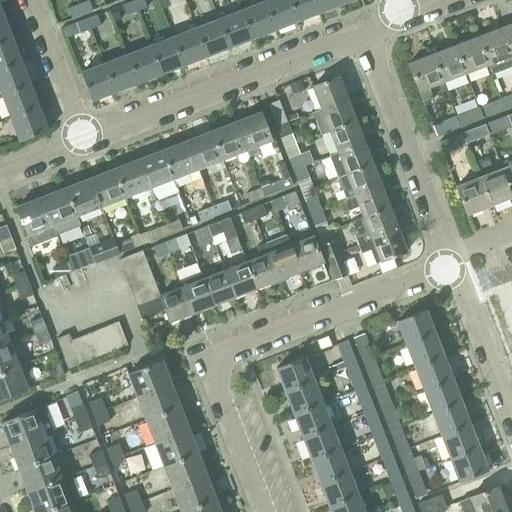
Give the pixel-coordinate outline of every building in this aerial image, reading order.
[(138,0),(133,2),(137,12),(147,8),(144,0),(138,0)] [(167,0),(157,0),(161,10),(170,6),(168,0),(167,0)] [(274,31),(297,22),(288,0),(271,0),(263,3),(274,31)] [(288,0),(297,22),(320,13),(315,0),(288,0)] [(315,0),(320,13),(343,4),(341,0),(315,0)] [(79,5),(83,15),(93,11),(89,1),(79,5)] [(127,16),(137,12),(133,2),(123,6),(127,16)] [(252,40),(274,31),(263,3),(241,12),(252,40)] [(72,19),(83,15),(79,5),(69,9),(72,19)] [(228,49),(252,40),(241,12),(217,21),(228,49)] [(98,16),(87,20),(91,29),(101,26),(98,16)] [(0,44),(12,40),(3,17),(0,18),(0,44)] [(77,23),(76,24),(80,34),(80,33),(91,29),(87,20),(77,23)] [(206,57),(228,49),(217,21),(195,30),(206,57)] [(511,24),(501,29),(511,55),(511,24)] [(490,66),(488,66),(491,75),(511,66),(511,55),(501,29),(479,38),(490,66)] [(182,67),(206,57),(195,30),(172,39),(182,67)] [(466,75),(488,66),(490,66),(479,38),(456,47),(466,75)] [(160,75),(182,67),(172,39),(149,48),(160,75)] [(0,71),(21,63),(12,40),(0,44),(0,71)] [(443,84),(466,75),(456,47),(432,56),(443,84)] [(137,84),(160,75),(149,48),(127,56),(137,84)] [(114,93),(137,84),(127,56),(104,65),(114,93)] [(409,65),(415,80),(420,93),(443,84),(432,56),(409,65)] [(0,91),(2,97),(30,86),(21,63),(0,71),(0,91)] [(92,102),(114,93),(104,65),(81,74),(92,102)] [(321,111),(347,101),(339,78),(313,88),(321,110),(321,111)] [(11,120),(39,109),(30,86),(2,97),(11,120)] [(511,96),(503,100),(507,110),(511,107),(511,96)] [(503,100),(480,109),(484,119),(507,110),(503,100)] [(321,135),(329,132),(330,133),(356,122),(347,101),(321,111),(321,110),(313,113),(321,135)] [(277,128),(289,124),(281,105),(270,109),(277,128)] [(39,109),(11,120),(20,143),(48,133),(39,109)] [(480,109),(456,118),(460,128),(484,119),(480,109)] [(260,114),(236,124),(247,152),(249,157),(259,154),(256,148),(271,142),(260,114)] [(508,116),(485,125),(489,135),(511,126),(508,116)] [(456,118),(434,127),(437,137),(460,128),(456,118)] [(338,154),(364,144),(356,122),(330,133),(338,153),(338,154)] [(222,161),(247,152),(236,124),(211,133),(222,161)] [(281,139),(293,135),(289,124),(277,128),(281,139)] [(485,125),(462,134),(466,143),(489,135),(485,125)] [(198,170),(222,161),(211,133),(187,142),(198,170)] [(462,134),(439,143),(443,152),(466,143),(462,134)] [(187,142),(163,152),(174,180),(188,174),(191,180),(200,176),(198,170),(187,142)] [(329,156),(338,180),(373,166),(364,144),(338,154),(338,153),(329,156)] [(149,189),(174,180),(163,152),(139,161),(149,189)] [(261,176),(257,178),(261,189),(264,198),(293,186),(280,153),(277,155),(280,164),(277,165),(282,180),(269,185),(266,179),(262,180),(261,176)] [(290,161),(294,172),(306,167),(305,166),(314,163),(310,153),(290,161)] [(114,170),(125,198),(149,189),(139,161),(114,170)] [(511,165),(502,169),(511,194),(511,165)] [(343,200),(344,202),(381,188),(373,166),(338,180),(346,199),(343,200)] [(306,167),(294,172),(298,183),(310,178),(306,167)] [(511,194),(502,169),(479,178),(491,207),(511,198),(511,194)] [(90,179),(101,207),(125,198),(114,170),(90,179)] [(479,178),(457,187),(468,215),(491,207),(479,178)] [(76,217),(77,217),(101,207),(90,179),(66,189),(76,217)] [(381,188),(344,202),(348,212),(359,208),(363,218),(364,219),(390,209),(381,188)] [(42,198),(56,235),(80,226),(77,217),(76,217),(66,189),(42,198)] [(261,189),(246,194),(250,203),(264,198),(261,189)] [(277,212),(300,203),(295,192),(273,201),(277,212)] [(16,208),(26,236),(30,248),(57,237),(56,235),(42,198),(16,208)] [(311,215),(322,211),(318,200),(307,205),(311,215)] [(212,208),(215,217),(231,210),(228,201),(212,208)] [(262,205),(251,209),(256,221),(267,217),(262,205)] [(201,222),(215,217),(212,208),(198,213),(201,222)] [(251,209),(240,213),(245,225),(256,221),(251,209)] [(355,237),(356,240),(359,247),(398,232),(390,209),(364,219),(363,218),(354,222),(359,235),(355,237)] [(326,221),(322,211),(311,215),(315,226),(326,221)] [(230,217),(207,226),(212,238),(223,234),(226,241),(237,237),(230,217)] [(179,220),(164,226),(167,235),(183,229),(179,220)] [(0,241),(11,237),(7,226),(0,228),(0,241)] [(164,226),(149,232),(153,241),(167,235),(164,226)] [(207,226),(197,230),(201,242),(212,238),(207,226)] [(407,253),(398,232),(359,247),(362,255),(371,251),(376,265),(407,253)] [(287,236),(265,244),(279,281),(301,273),(291,246),(287,236)] [(11,237),(0,241),(0,244),(3,254),(16,249),(11,237)] [(113,238),(88,248),(94,263),(116,255),(119,254),(115,245),(116,244),(114,238),(113,238)] [(291,246),(301,273),(323,264),(313,238),(291,246)] [(116,244),(115,245),(119,254),(134,248),(130,239),(116,244)] [(164,243),(168,254),(180,250),(176,239),(164,243)] [(328,259),(339,255),(334,242),(323,247),(328,259)] [(159,258),(168,254),(164,243),(154,247),(159,258)] [(261,258),(247,264),(257,290),(279,281),(265,244),(257,248),(261,258)] [(80,251),(65,257),(67,264),(71,273),(86,266),(94,263),(88,248),(80,251)] [(142,252),(119,261),(124,274),(147,265),(142,252)] [(339,255),(328,259),(336,279),(347,275),(339,255)] [(67,264),(53,270),(56,278),(71,273),(67,264)] [(247,264),(225,272),(235,299),(257,290),(247,264)] [(147,265),(124,274),(128,285),(151,276),(147,265)] [(50,280),(45,268),(40,270),(44,282),(50,280)] [(17,288),(29,284),(25,272),(12,277),(17,288)] [(200,272),(178,280),(182,289),(192,316),(214,307),(203,281),(200,272)] [(225,272),(203,281),(214,307),(235,299),(225,272)] [(151,276),(128,285),(133,296),(156,287),(151,276)] [(29,284),(17,288),(21,300),(33,295),(29,284)] [(156,287),(133,296),(137,308),(159,299),(159,298),(160,298),(156,287)] [(160,298),(159,298),(159,299),(164,311),(169,324),(192,316),(182,289),(160,298)] [(159,299),(137,308),(142,320),(164,311),(159,299)] [(406,346),(435,335),(426,312),(397,323),(406,346)] [(34,334),(46,329),(42,318),(30,323),(34,334)] [(0,321),(0,347),(9,344),(0,321)] [(107,329),(116,352),(129,347),(120,324),(107,329)] [(46,329),(34,334),(39,346),(51,341),(46,329)] [(105,356),(116,352),(107,329),(96,333),(105,356)] [(84,337),(93,361),(105,356),(96,333),(84,337)] [(362,362),(373,358),(364,335),(354,339),(362,362)] [(414,369),(443,357),(435,335),(406,346),(414,369)] [(77,356),(72,342),(70,336),(57,340),(65,361),(77,356)] [(81,366),(93,361),(84,337),(72,342),(77,356),(81,366)] [(344,362),(329,368),(331,374),(346,368),(357,365),(348,341),(346,342),(337,345),(344,362)] [(9,344),(0,347),(0,373),(17,367),(9,344)] [(69,370),(81,366),(77,356),(65,361),(69,370)] [(423,392),(452,381),(443,357),(414,369),(423,392)] [(285,394),(313,383),(303,360),(276,370),(285,394)] [(137,399),(171,386),(162,362),(127,375),(137,399)] [(53,381),(65,377),(60,364),(48,368),(53,381)] [(357,365),(346,368),(352,384),(363,380),(357,365)] [(376,365),(365,369),(372,386),(382,381),(376,365)] [(17,367),(0,373),(0,400),(26,390),(17,367)] [(432,415),(461,404),(452,381),(423,392),(432,415)] [(294,416),(321,405),(313,383),(285,394),(294,416)] [(146,422),(180,409),(171,386),(137,399),(146,422)] [(366,387),(355,391),(361,406),(371,402),(366,387)] [(385,388),(374,392),(381,409),(391,405),(385,388)] [(78,392),(67,396),(67,398),(76,422),(88,418),(78,392)] [(94,415),(106,410),(101,398),(89,403),(94,415)] [(441,438),(470,426),(461,404),(432,415),(441,438)] [(303,440),(330,429),(321,405),(294,416),(303,440)] [(34,410),(0,423),(9,447),(43,434),(56,429),(46,406),(34,410)] [(155,446),(189,432),(180,409),(146,422),(155,446)] [(106,410),(94,415),(98,427),(110,422),(106,410)] [(375,411),(364,414),(370,430),(380,426),(375,411)] [(394,411),(383,415),(389,430),(399,426),(394,411)] [(88,418),(76,422),(81,433),(92,429),(88,418)] [(450,461),(479,449),(470,426),(441,438),(450,461)] [(312,463),(339,452),(330,429),(303,440),(312,463)] [(163,469),(198,455),(189,432),(155,446),(163,469)] [(383,433),(373,437),(379,453),(390,449),(383,433)] [(402,433),(392,437),(398,454),(409,450),(402,433)] [(43,434),(9,447),(18,470),(52,457),(43,434)] [(111,460),(123,455),(119,444),(107,449),(111,460)] [(479,449),(450,461),(459,484),(488,473),(479,449)] [(93,468),(106,463),(101,451),(89,456),(93,468)] [(321,485),(348,475),(339,452),(312,463),(321,485)] [(123,455),(111,460),(116,473),(128,468),(123,455)] [(172,492),(207,478),(198,455),(163,469),(172,492)] [(52,457),(18,470),(27,493),(61,480),(52,457)] [(393,458),(383,462),(387,474),(398,470),(393,458)] [(412,458),(401,462),(407,476),(417,472),(412,458)] [(106,463),(93,468),(98,479),(110,475),(106,463)] [(330,508),(357,497),(348,475),(321,485),(330,508)] [(61,480),(27,493),(34,511),(46,511),(70,503),(80,499),(71,476),(61,480)] [(180,511),(186,511),(215,501),(207,478),(172,492),(180,511)] [(401,478),(391,482),(396,497),(407,493),(401,478)] [(420,478),(409,482),(415,498),(416,499),(426,495),(420,478)] [(462,511),(506,511),(507,511),(498,488),(470,499),(459,503),(462,511)] [(129,507),(141,502),(137,491),(125,495),(129,507)] [(420,511),(436,511),(446,508),(442,496),(417,505),(420,511)] [(110,511),(115,511),(124,509),(119,497),(107,502),(110,511)] [(331,511),(362,511),(357,497),(330,508),(331,511)] [(219,511),(215,501),(186,511),(219,511)] [(413,511),(410,501),(399,505),(402,511),(413,511)] [(145,511),(141,502),(129,507),(131,511),(145,511)] [(73,511),(70,503),(46,511),(73,511)]
